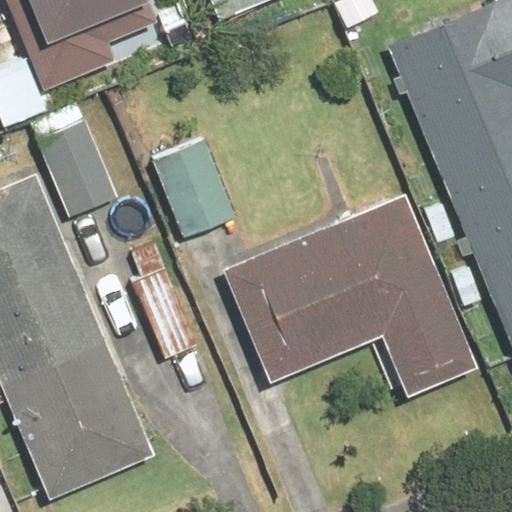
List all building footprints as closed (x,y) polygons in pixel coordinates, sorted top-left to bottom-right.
[(0,0),(0,9),(28,78),(115,42),(108,25),(155,6),(152,0),(0,0)] [(197,0),(206,22),(260,0),(197,0)] [(511,0),(485,0),(381,40),(469,270),(485,263),(502,306),(511,302),(511,0)] [(74,104),(23,124),(60,215),(110,194),(74,104)] [(199,138),(142,164),(176,239),(233,213),(199,138)] [(30,177),(0,188),(0,401),(39,500),(142,459),(30,177)] [(395,193),(214,270),(262,384),(370,339),(396,400),(469,369),(395,193)] [(135,277),(125,281),(159,356),(190,342),(147,244),(124,254),(135,277)]
